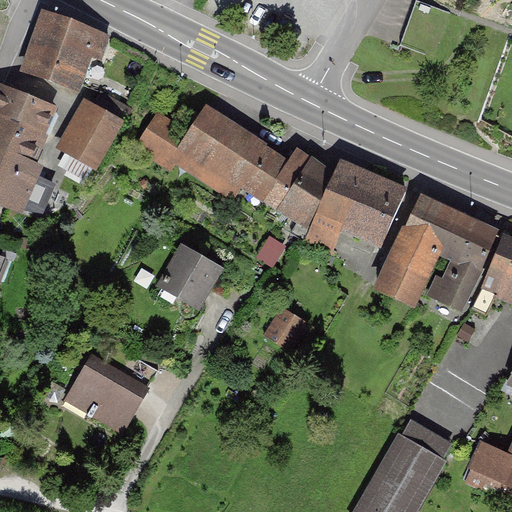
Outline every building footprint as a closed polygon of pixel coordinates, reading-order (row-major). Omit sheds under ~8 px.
[(419,0),(415,0),(402,39),(431,50),(446,9),(419,0)] [(47,10),(26,70),(86,91),(107,31),(47,10)] [(0,94),(0,201),(13,207),(25,213),(48,166),(35,160),(60,110),(5,84),(0,94)] [(128,120),(88,98),(63,143),(104,165),(128,120)] [(292,161),(211,108),(194,134),(177,160),(236,198),(245,185),(268,199),(292,161)] [(160,112),(138,144),(173,167),(177,160),(194,134),(160,112)] [(281,208),(316,154),(303,145),(292,161),(268,199),(281,208)] [(281,208),(316,230),(343,171),(316,154),(281,208)] [(330,246),(341,221),(390,243),(414,190),(348,160),(343,171),(316,230),(312,238),(330,246)] [(453,253),(434,296),(468,311),(487,268),(505,229),(428,195),(386,289),(420,304),(445,249),(453,253)] [(511,297),(511,231),(494,270),(506,275),(498,292),(511,297)] [(296,248),(270,233),(257,255),(283,270),(296,248)] [(197,310),(224,265),(187,242),(160,287),(197,310)] [(309,319),(285,304),(267,332),(290,347),(309,319)] [(154,391),(95,355),(68,400),(126,436),(154,391)] [(404,431),(358,511),(420,511),(452,458),(404,431)] [(511,501),(511,452),(486,440),(467,481),(511,501)]
